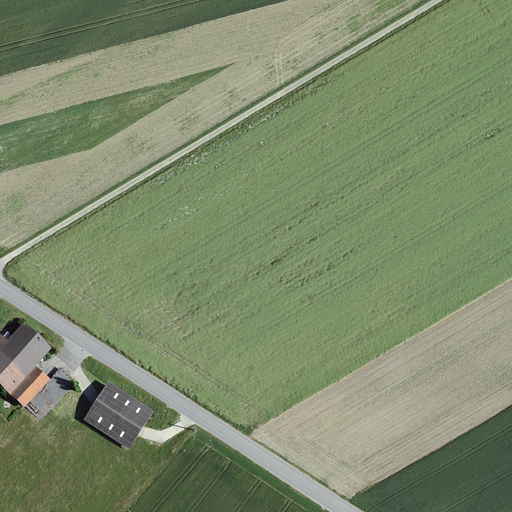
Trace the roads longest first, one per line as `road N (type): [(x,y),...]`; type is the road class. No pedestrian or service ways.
road 1 (track): [(0,265),(441,0)]
road 2 (tertiary): [(0,285),(349,511)]
